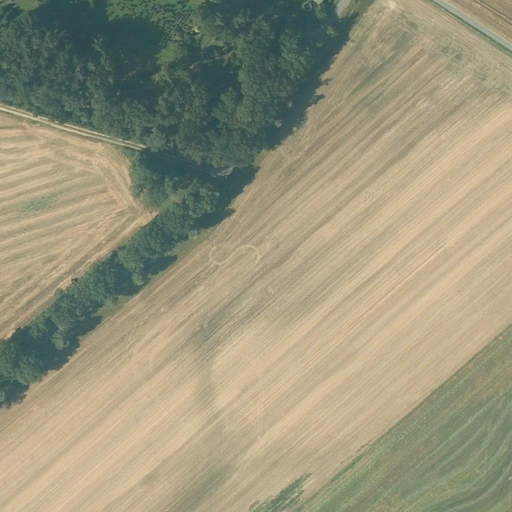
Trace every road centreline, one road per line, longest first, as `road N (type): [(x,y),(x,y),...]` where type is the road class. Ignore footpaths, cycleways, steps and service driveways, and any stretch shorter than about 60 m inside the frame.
road 1 (unclassified): [(0,377),(201,210),(352,0)]
road 2 (track): [(225,175),(0,107)]
